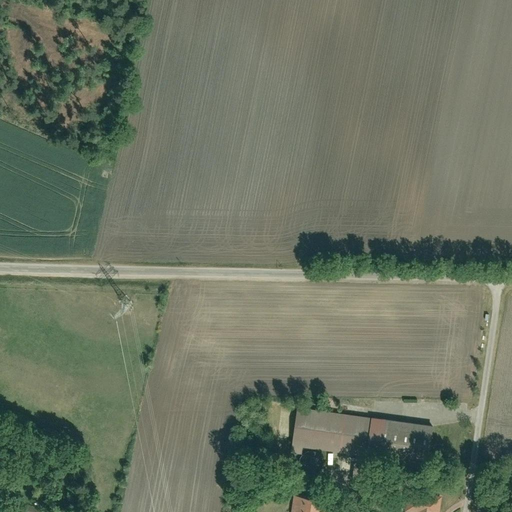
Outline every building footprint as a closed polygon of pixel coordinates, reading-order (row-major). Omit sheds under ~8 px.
[(371,414),(302,406),(298,445),(366,453),(371,414)] [(437,425),(378,417),(373,457),(431,465),(437,425)] [(441,511),(444,492),(410,488),(406,511),(441,511)] [(331,511),(334,500),(298,494),(294,511),(331,511)] [(11,511),(48,511),(49,510),(16,500),(11,511)]
